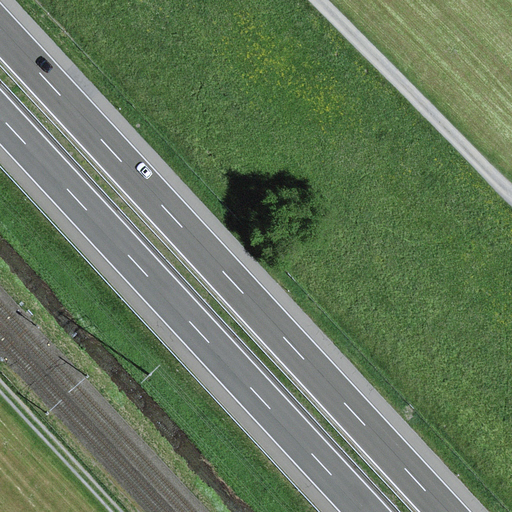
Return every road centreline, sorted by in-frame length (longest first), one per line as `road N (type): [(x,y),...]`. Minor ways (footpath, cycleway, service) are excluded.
road 1 (motorway): [(444,511),(0,32)]
road 2 (motorway): [(0,118),(363,511)]
road 3 (track): [(321,0),(511,190)]
road 4 (track): [(120,511),(0,382)]
